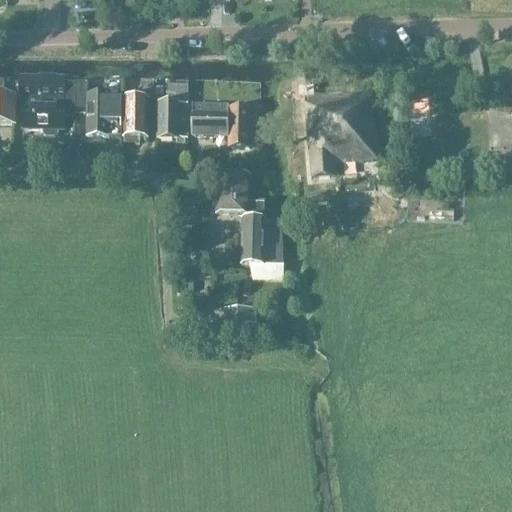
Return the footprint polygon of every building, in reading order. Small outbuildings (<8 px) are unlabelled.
[(0,126),(14,126),(15,98),(2,98),(2,94),(3,93),(3,83),(0,82),(0,126)] [(74,117),(75,85),(20,84),(20,98),(23,99),(23,132),(43,132),(43,136),(46,140),(54,140),(58,136),(58,133),(63,133),(63,119),(74,119),(74,117)] [(88,84),(75,85),(74,117),(86,117),(86,139),(120,140),(120,99),(109,99),(109,98),(88,97),(88,84)] [(153,86),(142,86),(141,102),(123,102),(123,140),(124,140),(125,146),(140,147),(139,140),(148,140),(148,103),(152,103),(153,86)] [(157,106),(157,140),(187,141),(188,87),(168,88),(168,106),(157,106)] [(335,166),(377,163),(371,95),(304,101),(311,180),(336,178),(335,166)] [(192,107),(191,138),(228,139),(228,150),(259,150),(259,110),(228,110),(228,108),(192,107)] [(264,204),(249,204),(250,179),(217,177),(216,216),(242,217),(241,266),(283,268),(280,222),(264,222),(264,204)] [(340,204),(376,201),(374,184),(338,187),(340,204)] [(225,341),(255,341),(255,311),(225,311),(225,341)]
